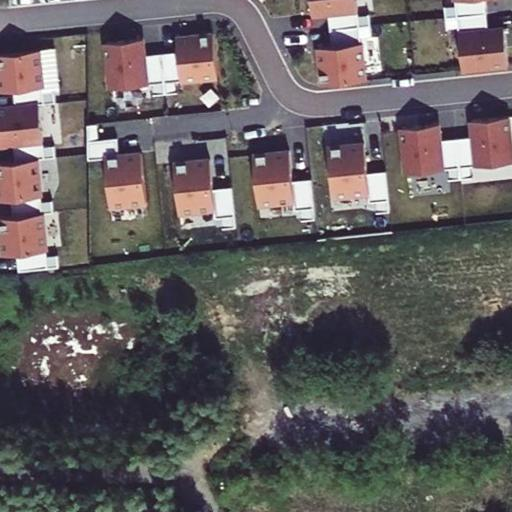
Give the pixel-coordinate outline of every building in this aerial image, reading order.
[(329,12),(331,28),(360,25),(358,9),(357,0),(311,0),(313,14),(329,12)] [(444,0),(447,16),(458,15),(456,0),(444,0)] [(456,0),(458,15),(487,12),(485,0),(456,0)] [(358,9),(360,25),(371,24),(370,8),(358,9)] [(489,29),(487,12),(458,15),(459,32),(463,69),(509,64),(505,27),(489,29)] [(458,15),(447,16),(448,33),(459,32),(458,15)] [(371,24),(360,25),(362,42),(373,41),(371,24)] [(362,42),(360,25),(331,28),(333,45),(319,46),(323,83),(366,79),(362,42)] [(219,76),(214,33),(176,37),(178,51),(162,52),(165,81),(177,80),(219,76)] [(145,54),(144,37),(106,41),(111,87),(153,83),(165,81),(162,52),(145,54)] [(40,104),(45,103),(44,91),(40,49),(0,53),(0,85),(1,91),(14,90),(16,106),(40,104)] [(178,91),(177,80),(165,81),(166,93),(178,91)] [(166,93),(165,81),(153,83),(154,94),(166,93)] [(56,102),(55,90),(44,91),(45,103),(56,102)] [(44,145),(40,104),(16,106),(0,107),(0,145),(14,144),(16,161),(37,159),(45,158),(44,145)] [(511,160),(511,142),(509,115),(472,119),(474,135),(457,137),(460,166),(472,165),(511,160)] [(100,138),(98,122),(88,123),(89,140),(100,138)] [(439,122),(402,126),(407,172),(449,167),(460,166),(457,137),(441,139),(439,122)] [(120,154),(118,137),(100,138),(89,140),(89,158),(106,157),(111,205),(148,202),(143,152),(120,154)] [(365,142),(329,146),(334,194),(369,191),(370,200),(376,199),(390,198),(387,169),(368,171),(365,142)] [(56,156),(55,144),(44,145),(45,158),(56,156)] [(290,150),(254,153),(259,202),(294,199),(295,208),(301,207),(315,206),(312,176),(293,178),(290,150)] [(211,158),(175,162),(180,211),(215,207),(216,216),(222,215),(236,214),(232,185),(214,186),(211,158)] [(42,200),(37,159),(16,161),(0,162),(0,200),(12,199),(14,216),(43,213),(42,200)] [(473,176),(472,165),(460,166),(461,177),(473,176)] [(461,177),(460,166),(449,167),(450,179),(461,177)] [(391,209),(390,198),(376,199),(377,210),(391,209)] [(54,212),(53,199),(42,200),(43,213),(54,212)] [(316,217),(315,206),(301,207),(303,218),(316,217)] [(48,255),(43,213),(14,216),(0,217),(4,254),(18,253),(19,271),(49,268),(48,255)] [(237,225),(236,214),(222,215),(223,226),(237,225)] [(60,266),(59,254),(48,255),(49,268),(60,266)] [(269,384),(238,385),(240,409),(270,407),(269,384)] [(258,458),(289,458),(287,412),(257,413),(258,458)]
